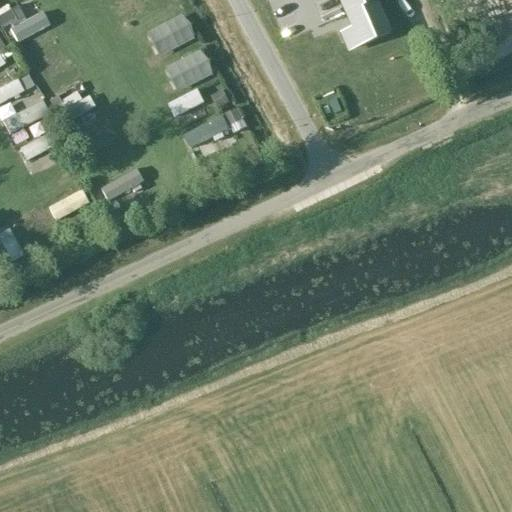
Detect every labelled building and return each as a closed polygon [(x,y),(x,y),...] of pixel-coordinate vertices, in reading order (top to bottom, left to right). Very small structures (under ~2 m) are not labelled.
[(106,0),(116,17),(128,10),(123,1),(123,0),(106,0)] [(340,0),(347,14),(336,18),(342,33),(350,50),(391,33),(377,1),(379,0),(340,0)] [(150,2),(120,17),(132,42),(148,34),(145,28),(159,21),(150,2)] [(21,41),(46,27),(40,16),(15,30),(21,41)] [(134,44),(146,69),(158,63),(153,53),(172,43),(165,29),(134,44)] [(53,34),(20,49),(28,67),(49,58),(55,71),(32,81),(38,94),(74,78),(61,49),(60,50),(53,34)] [(158,90),(189,74),(179,55),(149,71),(158,90)] [(23,78),(0,88),(0,103),(28,90),(23,78)] [(194,86),(164,96),(170,112),(200,101),(194,86)] [(71,99),(79,113),(92,106),(84,91),(71,99)] [(240,124),(234,104),(220,109),(218,100),(173,113),(181,141),(240,124)] [(33,102),(0,113),(0,115),(5,131),(39,120),(33,102)] [(96,108),(77,118),(89,141),(108,131),(96,108)] [(23,159),(53,144),(45,129),(16,144),(23,159)] [(81,184),(46,202),(57,223),(92,205),(81,184)]
